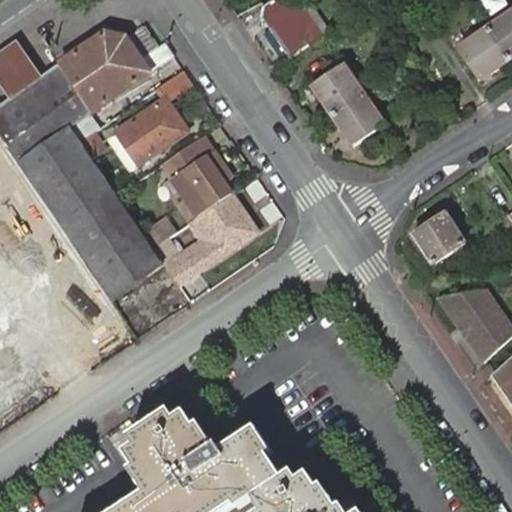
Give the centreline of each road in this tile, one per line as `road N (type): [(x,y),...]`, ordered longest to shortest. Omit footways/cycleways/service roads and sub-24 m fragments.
road 1 (residential): [(343,232),(0,469)]
road 2 (residential): [(343,232),(511,483)]
road 3 (residential): [(181,0),(343,232)]
road 4 (residential): [(511,117),(343,232)]
